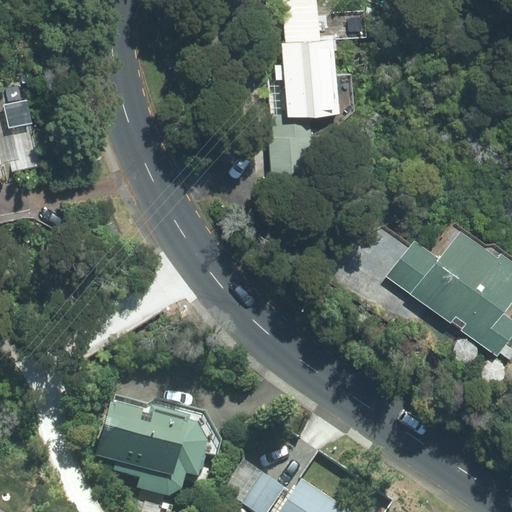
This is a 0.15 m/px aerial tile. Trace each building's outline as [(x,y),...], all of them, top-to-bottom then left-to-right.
[(270,116),(271,141),(267,142),(269,178),(310,176),(306,114),(335,112),(330,38),(278,42),(280,66),(272,67),(273,80),(281,79),(283,116),(270,116)] [(252,200),(250,151),(211,152),(212,201),(252,200)] [(384,277),(493,358),(511,332),(511,323),(498,313),(511,294),(511,266),(496,254),(493,258),(456,231),(434,260),(411,242),(384,277)] [(106,415),(92,464),(105,468),(103,474),(138,485),(135,493),(166,502),(179,496),(183,481),(193,484),(203,449),(193,432),(184,429),(185,425),(150,415),(146,426),(106,415)] [(255,474),(235,502),(250,511),(268,511),(282,492),(255,474)] [(338,511),(298,485),(280,511),(338,511)]
